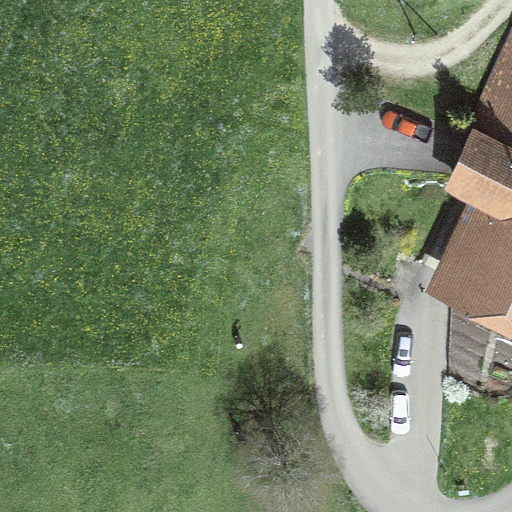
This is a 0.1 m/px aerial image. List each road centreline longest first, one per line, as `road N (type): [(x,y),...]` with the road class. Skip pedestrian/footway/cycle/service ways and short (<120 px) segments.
road 1 (track): [(409,511),(357,460),(330,393),(318,0)]
road 2 (track): [(507,0),(459,44),(401,61),(365,54),(318,29)]
